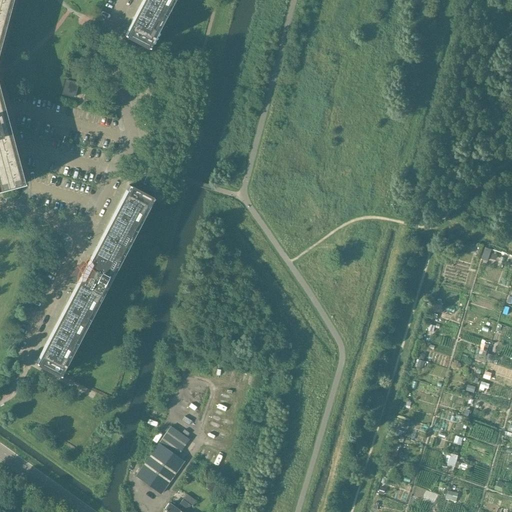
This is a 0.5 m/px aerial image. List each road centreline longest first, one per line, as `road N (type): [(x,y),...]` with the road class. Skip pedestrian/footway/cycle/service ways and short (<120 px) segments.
road 1 (residential): [(84,234),(131,140),(107,41),(123,0)]
road 2 (residential): [(20,357),(84,234)]
